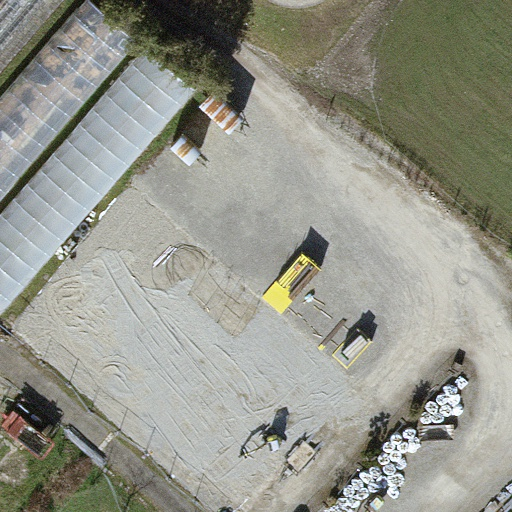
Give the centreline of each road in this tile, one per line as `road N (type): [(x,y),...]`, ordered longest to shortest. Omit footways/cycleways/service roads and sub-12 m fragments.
road 1 (track): [(147,0),(421,188),(445,233),(449,280),(295,480),(279,511)]
road 2 (track): [(192,511),(0,340)]
